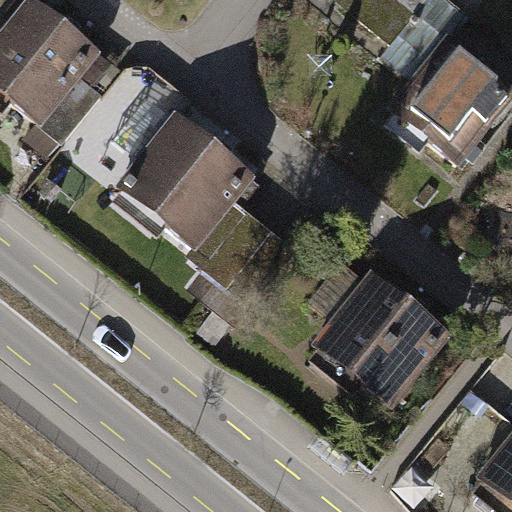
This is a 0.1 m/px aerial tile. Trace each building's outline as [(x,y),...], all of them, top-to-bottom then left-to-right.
[(111,58),(35,0),(32,0),(0,42),(0,104),(47,140),(111,58)] [(434,0),(342,0),(332,13),(387,58),(434,0)] [(511,125),(511,80),(451,30),(380,117),(464,185),(511,125)] [(267,185),(180,118),(116,201),(203,268),(267,185)] [(449,345),(368,285),(311,363),(392,422),(449,345)] [(511,511),(511,442),(471,498),(489,511),(511,511)]
